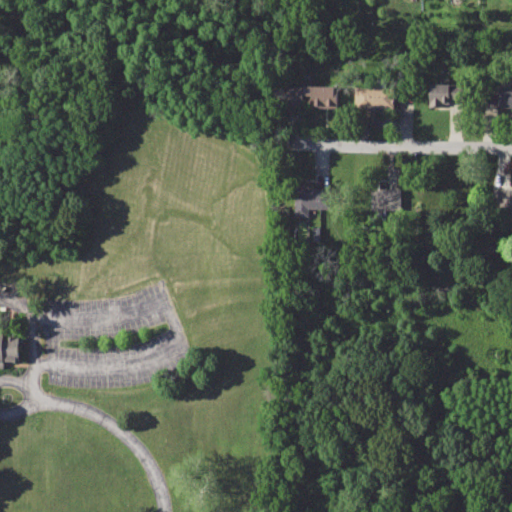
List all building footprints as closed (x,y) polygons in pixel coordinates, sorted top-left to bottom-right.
[(288,84),(289,107),(339,106),(339,83),(288,84)] [(431,83),(431,106),(467,107),(466,84),(431,83)] [(357,86),(356,108),(391,108),(392,86),(357,86)] [(511,87),(498,87),(498,108),(511,108),(511,87)] [(368,187),(368,208),(406,208),(406,187),(368,187)] [(296,188),(295,216),(309,216),(309,207),(330,207),(330,188),(296,188)] [(511,193),(497,193),(496,214),(511,214),(511,193)] [(0,369),(2,370),(3,363),(18,362),(18,339),(2,339),(0,310),(0,369)]
